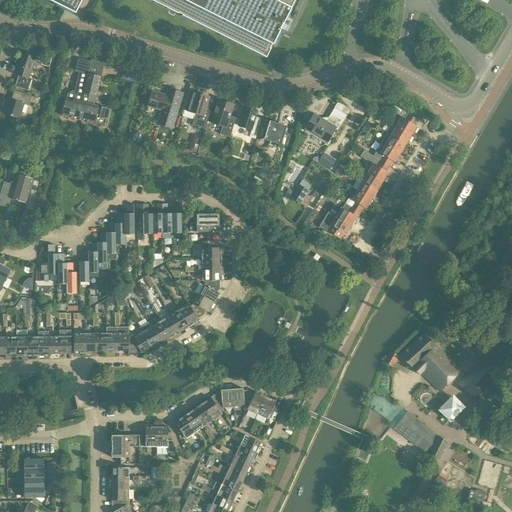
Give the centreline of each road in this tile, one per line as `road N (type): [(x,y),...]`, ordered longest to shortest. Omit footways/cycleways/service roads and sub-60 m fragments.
road 1 (unclassified): [(464,108),(384,67),(270,85),(82,29),(18,25)]
road 2 (residential): [(94,430),(173,410),(213,385),(255,383),(290,395),(240,511)]
road 3 (residential): [(0,251),(20,259),(50,235),(73,235),(127,196),(212,198),(232,215)]
road 4 (residential): [(74,369),(139,361),(205,324),(235,284),(232,215)]
road 5 (residential): [(449,134),(432,135),(364,242),(392,261)]
